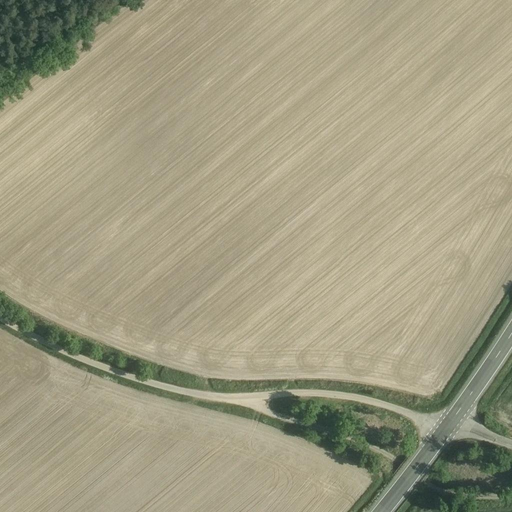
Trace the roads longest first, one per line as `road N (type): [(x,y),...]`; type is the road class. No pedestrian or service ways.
road 1 (unclassified): [(447,426),(328,394),(184,391),(102,366),(0,317)]
road 2 (track): [(511,496),(438,488),(379,450),(260,410),(247,397)]
